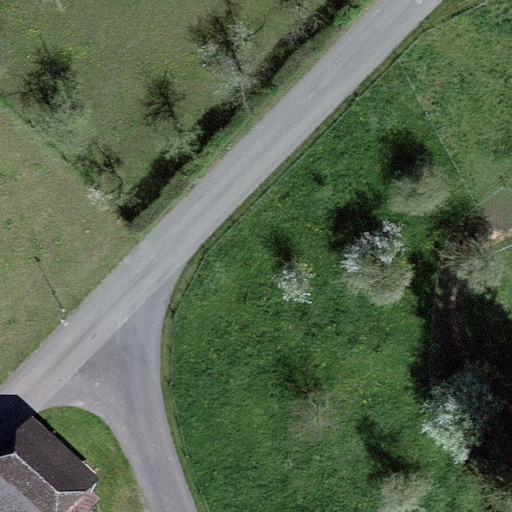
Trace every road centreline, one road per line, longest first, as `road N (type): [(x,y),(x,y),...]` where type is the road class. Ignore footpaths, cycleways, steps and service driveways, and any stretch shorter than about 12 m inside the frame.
road 1 (unclassified): [(417,0),(110,319)]
road 2 (unclassified): [(110,319),(174,511)]
road 3 (unclassified): [(110,319),(0,428)]
